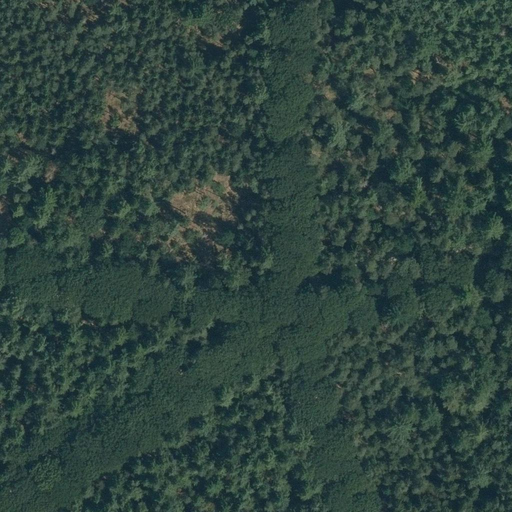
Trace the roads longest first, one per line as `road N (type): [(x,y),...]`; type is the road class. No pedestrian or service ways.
road 1 (track): [(0,506),(294,312),(511,261)]
road 2 (track): [(354,511),(296,327),(292,275)]
road 3 (track): [(107,281),(288,315)]
